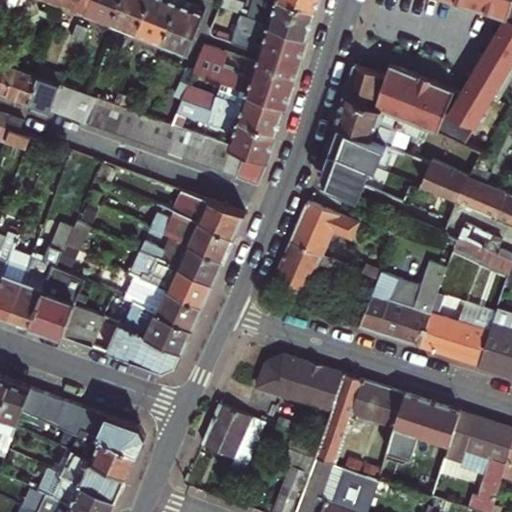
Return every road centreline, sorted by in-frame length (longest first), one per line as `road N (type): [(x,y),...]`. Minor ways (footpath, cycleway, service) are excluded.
road 1 (residential): [(511,405),(230,314)]
road 2 (residential): [(276,210),(22,119)]
road 3 (tertiary): [(346,0),(276,210)]
road 4 (residential): [(0,344),(185,412)]
